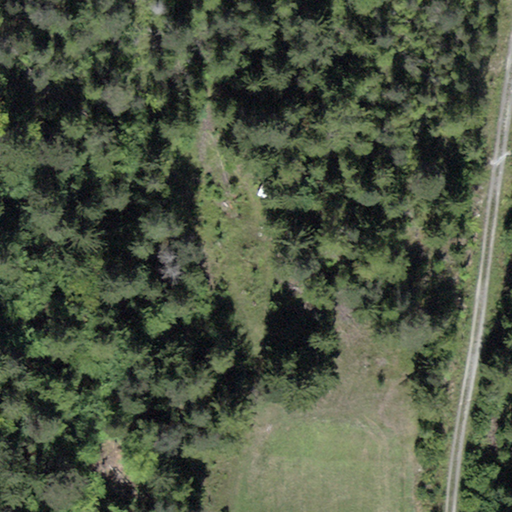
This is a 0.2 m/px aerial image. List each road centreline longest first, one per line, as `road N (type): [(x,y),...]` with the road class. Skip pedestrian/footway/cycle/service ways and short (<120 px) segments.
road 1 (track): [(446,511),(511,55)]
road 2 (track): [(239,511),(260,322),(254,202)]
